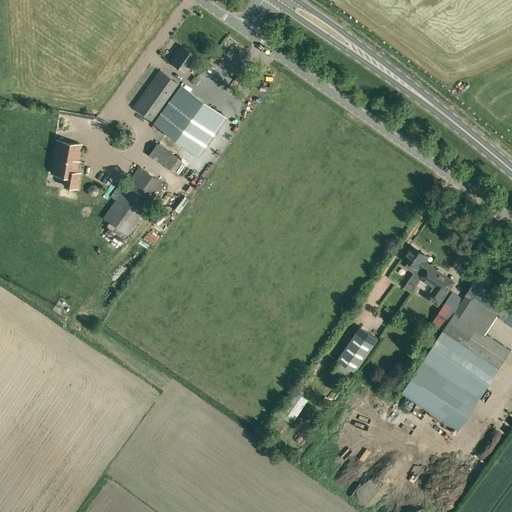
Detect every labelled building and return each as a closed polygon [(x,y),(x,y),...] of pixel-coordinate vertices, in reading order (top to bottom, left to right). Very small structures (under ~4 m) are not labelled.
[(185,73),(197,57),(181,45),(169,62),(185,73)] [(180,85),(166,76),(164,74),(159,70),(133,107),(140,112),(153,122),(176,91),(180,85)] [(181,95),(158,126),(191,150),(214,118),(181,95)] [(127,152),(131,146),(122,140),(118,146),(127,152)] [(80,145),(57,141),(51,173),(66,176),(64,186),(77,188),(79,173),(75,173),(80,145)] [(170,169),(178,157),(157,143),(149,154),(170,169)] [(110,196),(115,200),(102,217),(127,235),(164,184),(139,166),(124,187),(119,183),(110,196)] [(188,196),(178,209),(182,212),(192,199),(188,196)] [(421,279),(431,266),(424,261),(427,256),(412,246),(403,258),(409,262),(406,266),(415,272),(409,282),(416,286),(421,279)] [(437,270),(431,266),(421,279),(432,286),(425,296),(438,305),(454,282),(443,274),(444,273),(438,268),(437,270)] [(477,289),(491,296),(495,289),(481,281),(477,289)] [(452,291),(431,322),(443,330),(500,367),(511,350),(476,326),(478,323),(455,309),(463,298),(452,291)] [(488,309),(511,325),(511,301),(499,292),(488,309)] [(360,326),(337,360),(355,372),(378,339),(360,326)] [(500,367),(443,330),(422,361),(479,399),(500,367)] [(422,361),(402,392),(459,429),(479,399),(422,361)] [(423,419),(417,424),(421,430),(427,425),(423,419)]
